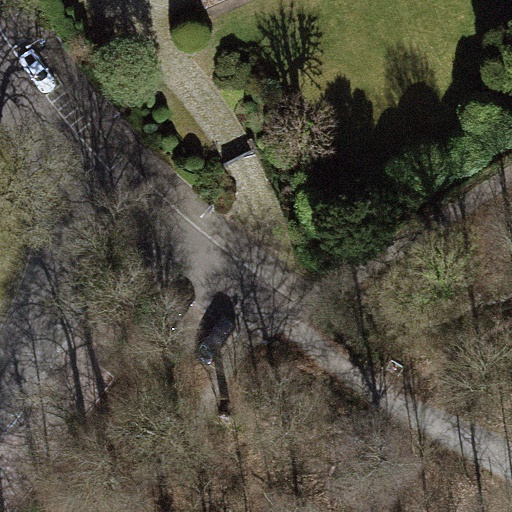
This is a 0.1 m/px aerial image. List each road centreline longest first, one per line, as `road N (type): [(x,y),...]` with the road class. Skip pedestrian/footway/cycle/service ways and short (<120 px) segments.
road 1 (track): [(278,320),(395,401),(511,461)]
road 2 (residential): [(74,176),(278,320)]
road 3 (residential): [(74,176),(52,285),(0,365)]
road 4 (residential): [(0,72),(74,176)]
